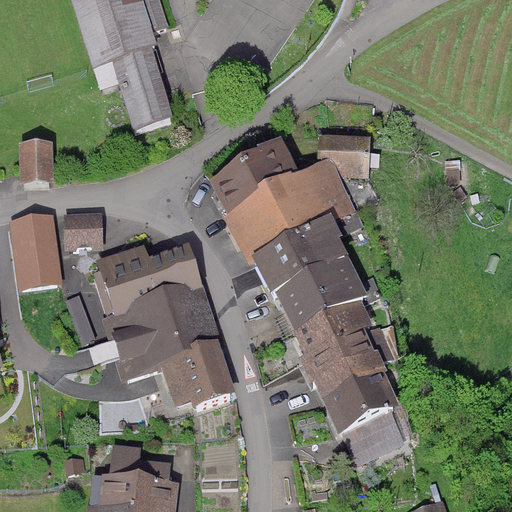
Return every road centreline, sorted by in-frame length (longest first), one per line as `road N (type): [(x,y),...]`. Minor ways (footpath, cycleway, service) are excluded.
road 1 (residential): [(156,206),(203,244),(230,300),(263,511)]
road 2 (residential): [(156,206),(184,174),(383,23)]
road 3 (residential): [(0,213),(34,204),(156,206)]
